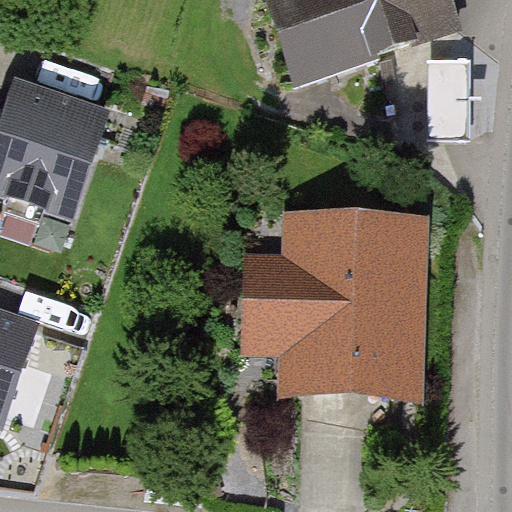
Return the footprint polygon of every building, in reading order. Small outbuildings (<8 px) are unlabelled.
[(465,44),(453,0),(270,0),(296,90),(465,44)] [(477,74),(434,74),(434,151),(476,151),(477,74)] [(117,135),(16,104),(0,154),(0,222),(82,248),(117,135)] [(426,408),(430,228),(288,224),(287,277),(247,276),(245,360),(285,361),(284,405),(426,408)] [(48,342),(0,326),(0,463),(7,466),(48,342)]
